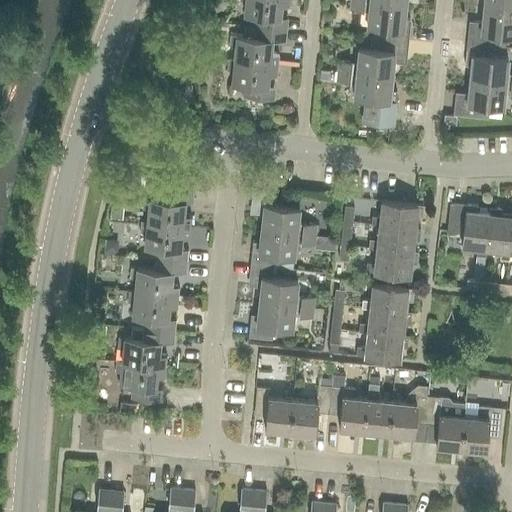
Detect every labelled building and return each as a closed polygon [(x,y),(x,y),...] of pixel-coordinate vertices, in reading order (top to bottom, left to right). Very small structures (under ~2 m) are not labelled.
[(282,4),(290,5),(290,0),(241,0),(246,0),(245,13),(257,15),(256,24),(256,26),(287,29),(289,17),(281,17),(282,4)] [(405,19),(406,5),(359,0),(351,0),(351,9),(369,11),(368,26),(387,28),(386,39),(409,41),(411,19),(405,19)] [(511,0),(484,0),(484,8),(511,10),(511,0)] [(511,10),(484,8),(482,22),(476,21),(475,30),(469,30),(467,43),(491,45),(505,46),(506,35),(511,35),(511,10)] [(286,41),(287,29),(256,26),(256,24),(245,23),(244,36),(231,35),(230,46),(236,47),(235,59),(278,64),(279,53),(271,52),(273,39),(286,41)] [(407,54),(409,41),(386,39),(385,50),(359,48),(358,62),(340,60),(339,71),(392,76),(394,62),(400,63),(401,53),(407,54)] [(489,56),(491,45),(467,43),(465,64),(472,65),(470,79),(511,83),(511,73),(507,73),(508,58),(489,56)] [(277,74),(278,64),(235,59),(229,58),(227,69),(233,70),(232,83),(244,84),(243,96),(275,99),(276,87),(268,86),(269,74),(277,74)] [(322,70),(321,79),(331,80),(332,71),(322,70)] [(391,90),(392,76),(339,71),(338,81),(355,82),(354,97),(365,98),(363,120),(394,123),(395,113),(397,91),(391,90)] [(511,93),(511,83),(470,79),(469,93),(462,92),(461,102),(455,101),(454,114),(457,114),(488,117),(490,106),(504,107),(505,93),(511,93)] [(444,122),(456,124),(457,114),(454,114),(445,113),(444,122)] [(193,203),(195,191),(163,188),(162,199),(144,197),(143,208),(148,209),(147,221),(147,222),(191,226),(192,215),(184,214),(185,202),(193,203)] [(263,214),(261,228),(315,234),(316,224),(298,222),(300,208),(275,205),(276,193),(253,191),(251,203),(258,204),(257,213),(263,214)] [(422,217),(424,205),(382,200),(380,216),(373,215),(372,224),(379,225),(380,224),(415,228),(415,227),(417,216),(422,217)] [(486,248),(490,212),(489,212),(478,211),(479,205),(467,204),(451,202),(447,235),(463,236),(462,245),(478,247),(477,255),(486,256),(487,248),(486,248)] [(112,205),(111,215),(122,216),(123,206),(112,205)] [(353,221),(355,206),(346,205),(344,220),(353,221)] [(511,227),(511,214),(502,214),(502,208),(490,207),(489,212),(490,212),(486,248),(487,248),(502,250),(501,258),(509,259),(510,251),(509,251),(511,227)] [(190,237),(191,226),(147,222),(147,221),(141,220),(140,232),(146,232),(145,246),(157,247),(156,258),(188,261),(189,249),(181,248),(182,236),(190,237)] [(350,244),(353,221),(344,220),(341,243),(350,244)] [(421,228),(415,227),(415,228),(380,224),(379,225),(378,240),(370,239),(369,247),(377,248),(377,247),(413,251),(414,240),(420,240),(421,228)] [(314,244),(315,234),(261,228),(260,242),(254,241),(251,263),(274,266),(275,258),(275,255),(282,255),(294,257),(296,242),(314,244)] [(317,248),(336,250),(336,243),(337,237),(318,235),(317,248)] [(106,241),(105,252),(116,253),(117,242),(106,241)] [(349,260),(350,244),(341,243),(339,259),(349,260)] [(418,251),(413,251),(377,247),(377,248),(375,263),(367,262),(366,271),(410,276),(411,263),(417,264),(418,251)] [(293,268),(294,257),(282,255),(275,255),(275,258),(274,266),(293,268)] [(187,273),(188,261),(156,258),(155,269),(131,267),(130,278),(136,279),(135,291),(179,295),(180,285),(172,284),(173,271),(187,273)] [(273,277),(274,266),(251,263),(250,276),(256,277),(255,286),(261,287),(260,301),(313,307),(315,297),(296,295),(298,280),(273,277)] [(481,290),(482,281),(467,279),(466,288),(481,290)] [(505,292),(506,283),(482,281),(481,290),(505,292)] [(413,300),(414,288),(373,284),(371,300),(363,299),(362,307),(370,308),(406,312),(406,311),(407,300),(413,300)] [(343,305),(345,289),(336,288),(334,304),(343,305)] [(170,305),(178,306),(179,295),(135,291),(129,290),(128,302),(134,302),(133,315),(145,316),(144,327),(175,330),(176,319),(169,318),(170,305)] [(312,317),(313,307),(260,301),(258,315),(252,314),(249,336),(272,339),(274,327),(292,330),(294,315),(312,317)] [(341,328),(342,313),(343,305),(334,304),(332,327),(341,328)] [(411,312),(406,311),(406,312),(370,308),(368,323),(360,322),(359,331),(367,332),(367,331),(403,335),(403,334),(404,323),(410,324),(411,312)] [(174,342),(175,330),(144,327),(143,338),(119,336),(118,348),(124,348),(123,360),(122,361),(166,365),(167,354),(159,353),(160,341),(174,342)] [(339,343),(341,328),(332,327),(330,342),(339,343)] [(409,335),(403,334),(403,335),(367,331),(367,332),(365,347),(357,346),(356,354),(400,359),(402,347),(407,347),(409,335)] [(165,376),(166,365),(122,361),(123,360),(117,359),(115,371),(121,371),(120,385),(132,386),(131,397),(163,400),(164,388),(156,388),(157,375),(165,376)] [(345,387),(346,374),(333,373),(332,386),(345,387)] [(389,433),(392,400),(378,398),(380,376),(370,375),(367,397),(368,397),(364,430),(389,433)] [(418,380),(417,394),(428,395),(429,381),(418,380)] [(329,413),(332,386),(319,384),(317,400),(293,398),(290,431),(315,434),(317,412),(329,413)] [(290,431),(293,398),(269,396),(270,388),(257,386),(255,413),(267,415),(265,429),(290,431)] [(368,397),(367,397),(353,396),(344,395),(345,387),(332,386),(329,413),(341,414),(339,428),(364,430),(368,397)] [(354,388),(345,387),(344,395),(353,396),(354,388)] [(429,395),(428,395),(417,394),(416,402),(392,400),(389,433),(413,435),(415,421),(427,422),(429,395)] [(465,415),(466,403),(453,401),(449,397),(429,395),(427,422),(439,424),(437,446),(461,448),(465,415)] [(137,403),(121,401),(120,409),(136,410),(137,403)] [(500,438),(502,410),(478,408),(477,416),(465,415),(461,448),(486,451),(488,436),(500,438)] [(180,511),(183,487),(171,486),(167,511),(180,511)] [(109,511),(112,488),(99,487),(96,511),(109,511)] [(193,511),(196,489),(183,487),(180,511),(193,511)] [(252,511),(254,489),(242,487),(239,511),(252,511)] [(122,511),(124,490),(112,488),(109,511),(122,511)] [(264,511),(267,490),(254,489),(252,511),(264,511)] [(323,511),(324,501),(312,500),(310,511),(323,511)] [(336,511),(337,503),(324,501),(323,511),(336,511)] [(394,511),(396,503),(383,501),(381,511),(394,511)] [(407,511),(408,504),(396,503),(394,511),(407,511)]
